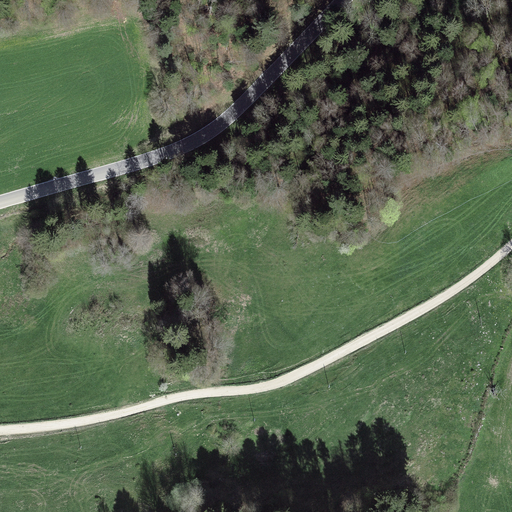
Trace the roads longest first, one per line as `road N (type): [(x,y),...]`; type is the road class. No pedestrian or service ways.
road 1 (track): [(0,430),(282,383),(453,290),(511,247)]
road 2 (tertiary): [(0,202),(204,135),(343,0)]
